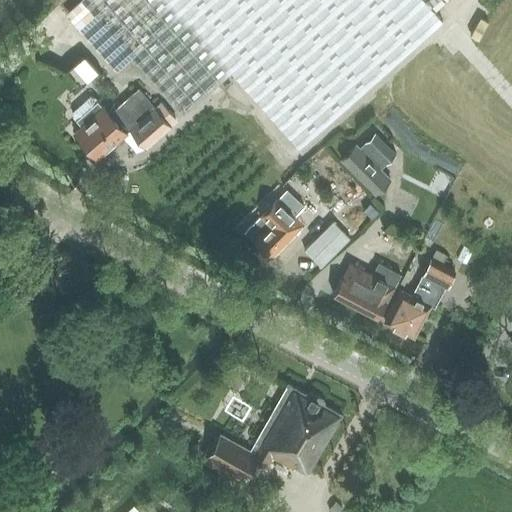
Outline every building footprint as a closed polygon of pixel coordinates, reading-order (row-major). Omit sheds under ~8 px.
[(443,21),(435,12),(447,0),(79,0),(65,13),(117,71),(132,58),(183,115),(231,73),(299,149),(443,21)] [(80,124),(71,131),(96,159),(130,130),(146,147),(172,126),(166,119),(172,113),(161,101),(155,106),(138,87),(111,110),(105,102),(102,105),(96,98),(90,97),(74,112),(74,118),(80,124)] [(381,168),(397,153),(374,131),(360,146),(356,142),(339,159),(375,196),(392,179),(381,168)] [(308,175),(306,178),(296,170),(283,186),(280,183),(275,186),(236,225),(272,257),(305,223),(295,215),(318,190),(317,189),(320,185),(308,175)] [(465,246),(458,259),(467,264),(474,250),(465,246)] [(400,288),(382,322),(413,338),(430,306),(434,308),(445,287),(446,288),(455,269),(430,257),(421,275),(411,294),(400,288)] [(349,262),(341,276),(332,294),(378,318),(387,300),(402,273),(378,261),(371,274),(349,262)] [(203,462),(245,484),(257,462),(266,467),(272,456),(293,468),(294,466),(307,473),(342,413),(286,384),(278,400),(250,450),(219,434),(203,462)] [(227,511),(235,499),(215,487),(199,511),(227,511)]
